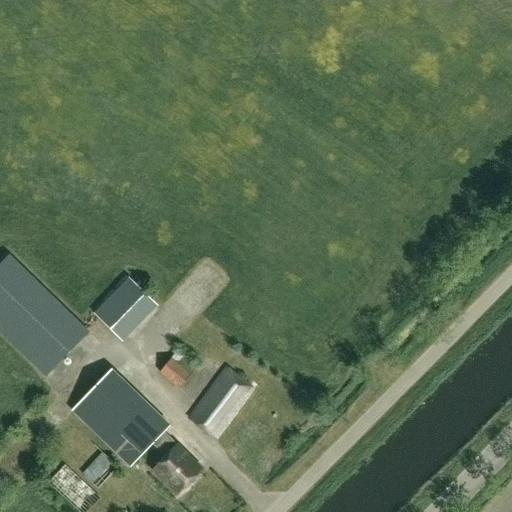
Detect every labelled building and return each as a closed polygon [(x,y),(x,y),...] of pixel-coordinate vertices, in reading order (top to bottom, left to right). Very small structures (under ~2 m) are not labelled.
[(88,333),(10,256),(0,265),(0,331),(46,376),(88,333)] [(99,309),(128,336),(162,299),(133,272),(99,309)] [(179,349),(172,359),(159,373),(180,389),(192,374),(199,365),(179,349)] [(189,418),(217,439),(256,390),(228,368),(189,418)] [(131,466),(152,444),(165,456),(152,470),(178,495),(203,469),(177,444),(164,432),(170,426),(111,370),(73,410),(131,466)] [(86,511),(100,498),(66,465),(72,458),(63,450),(44,470),(39,475),(49,483),(79,511),(86,511)]
